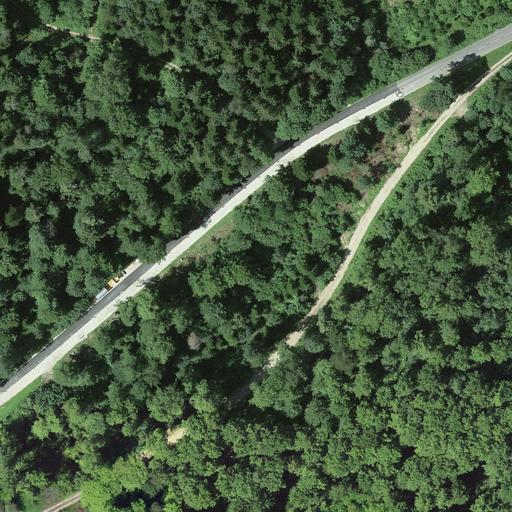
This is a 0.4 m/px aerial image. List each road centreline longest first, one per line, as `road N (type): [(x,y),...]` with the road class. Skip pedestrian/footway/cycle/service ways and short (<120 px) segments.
road 1 (tertiary): [(0,395),(293,149),(511,31)]
road 2 (track): [(121,511),(416,460),(511,422)]
road 3 (track): [(293,149),(161,62),(47,29),(0,0)]
road 4 (track): [(287,353),(386,188),(466,97)]
road 5 (track): [(48,511),(195,426),(287,353)]
